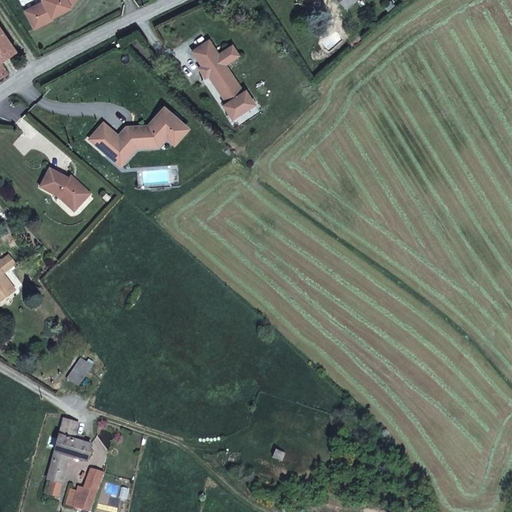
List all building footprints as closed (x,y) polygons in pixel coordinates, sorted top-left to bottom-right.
[(47,0),(28,11),(43,31),(80,10),(85,0),(47,0)] [(339,0),(347,8),(356,0),(339,0)] [(0,14),(0,79),(3,83),(15,73),(11,64),(30,51),(0,14)] [(249,92),(233,65),(225,66),(221,55),(201,69),(205,79),(214,76),(234,104),(249,92)] [(102,124),(87,139),(119,168),(138,150),(161,147),(165,141),(173,147),(191,127),(162,105),(142,123),(123,124),(113,133),(102,124)] [(75,177),(51,173),(46,194),(63,198),(79,213),(94,195),(75,177)] [(0,270),(0,304),(2,306),(17,286),(0,270)] [(100,449),(64,438),(46,491),(63,496),(72,459),(96,464),(100,449)] [(95,511),(106,475),(93,470),(83,490),(72,489),(67,509),(80,511),(95,511)]
